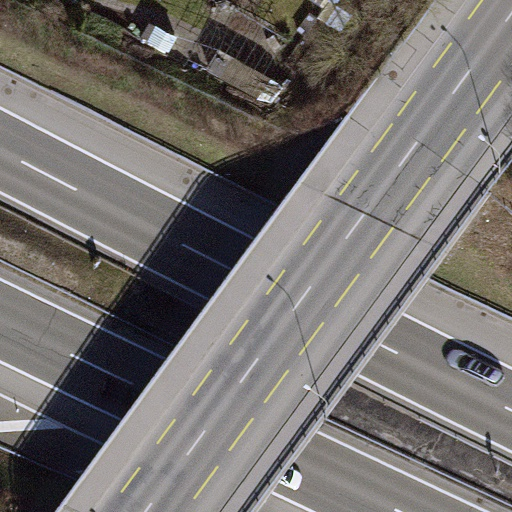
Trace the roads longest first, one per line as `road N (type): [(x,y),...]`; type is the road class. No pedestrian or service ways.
road 1 (motorway): [(511,407),(0,147)]
road 2 (secondary): [(427,131),(147,511)]
road 3 (motorway): [(0,320),(398,511)]
road 4 (secondary): [(427,131),(511,16)]
